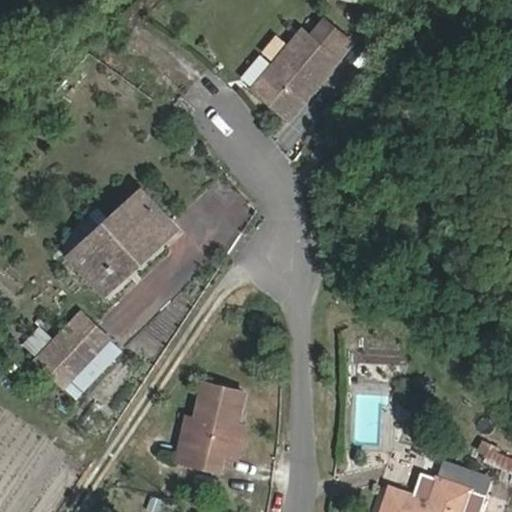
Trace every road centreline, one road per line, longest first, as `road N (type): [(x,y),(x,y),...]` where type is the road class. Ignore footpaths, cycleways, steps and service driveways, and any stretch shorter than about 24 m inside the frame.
road 1 (track): [(511,19),(393,86),(71,511)]
road 2 (residential): [(299,511),(312,412),(290,221),(266,166),(210,96)]
